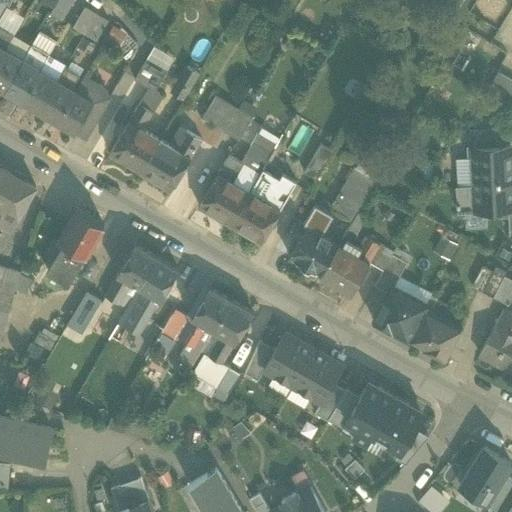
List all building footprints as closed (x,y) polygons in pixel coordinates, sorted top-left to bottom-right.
[(12,0),(0,0),(0,17),(2,18),(12,0)] [(73,0),(57,0),(53,6),(50,12),(62,19),(73,0)] [(511,0),(476,0),(469,13),(498,31),(511,7),(511,0)] [(96,13),(84,6),(73,26),(84,33),(96,13)] [(96,13),(84,33),(96,40),(107,19),(96,13)] [(119,43),(127,31),(114,23),(106,35),(119,43)] [(9,32),(0,26),(0,56),(5,48),(0,46),(9,32)] [(29,40),(48,51),(55,39),(37,28),(29,40)] [(448,62),(464,72),(482,40),(465,31),(448,62)] [(49,54),(31,43),(22,59),(4,89),(22,100),(46,59),(49,54)] [(5,48),(0,56),(0,86),(4,89),(22,59),(5,48)] [(154,48),(147,60),(166,72),(174,59),(154,48)] [(49,54),(46,59),(22,100),(39,110),(67,63),(54,56),(53,57),(49,54)] [(135,80),(148,88),(155,92),(166,72),(147,60),(135,80)] [(67,63),(39,110),(57,120),(75,90),(71,87),(80,72),(67,63)] [(170,92),(182,100),(198,73),(186,66),(170,92)] [(511,94),(511,80),(497,72),(491,83),(511,94)] [(79,92),(75,90),(57,120),(75,131),(88,110),(98,116),(110,96),(100,91),(99,85),(90,80),(85,81),(79,92)] [(139,103),(153,111),(162,96),(155,92),(148,88),(139,103)] [(236,111),(214,98),(200,121),(222,134),(236,111)] [(139,103),(129,120),(128,119),(110,151),(141,169),(160,138),(143,128),(153,111),(139,103)] [(88,110),(75,131),(85,137),(98,116),(88,110)] [(236,111),(222,134),(237,142),(250,119),(236,111)] [(495,127),(475,128),(475,146),(474,146),(474,155),(471,156),(473,185),(455,186),(457,213),(508,210),(511,209),(511,188),(509,144),(496,145),(495,127)] [(176,148),(160,138),(141,169),(172,187),(189,158),(200,138),(186,130),(176,148)] [(262,130),(243,163),(259,172),(262,167),(279,139),(262,130)] [(320,142),(303,171),(316,179),(333,150),(320,142)] [(229,156),(219,173),(218,172),(199,203),(230,221),(249,190),(233,181),(243,163),(229,156)] [(259,172),(243,163),(233,181),(249,190),(259,172)] [(356,166),(332,208),(351,221),(376,178),(356,166)] [(25,180),(2,167),(0,170),(0,208),(4,211),(0,218),(0,224),(6,228),(13,225),(35,186),(25,180)] [(318,207),(308,224),(307,224),(288,255),(320,274),(338,242),(322,233),(332,215),(318,207)] [(103,226),(76,210),(58,241),(63,245),(83,256),(85,257),(103,226)] [(357,211),(347,228),(355,232),(364,215),(357,211)] [(355,252),(338,242),(320,274),(352,292),(369,262),(368,262),(379,243),(366,234),(355,252)] [(393,251),(379,243),(368,262),(369,262),(382,270),(392,253),(393,251)] [(156,257),(134,244),(116,275),(117,276),(130,283),(138,288),(156,257)] [(83,256),(63,245),(47,272),(67,284),(83,256)] [(392,253),(382,270),(383,270),(374,285),(387,292),(391,285),(392,285),(405,261),(392,253)] [(176,268),(156,257),(138,288),(145,292),(158,299),(176,268)] [(493,270),(482,265),(471,285),(482,291),(493,270)] [(493,270),(482,291),(492,296),(504,275),(505,272),(495,266),(493,270)] [(20,272),(7,269),(1,292),(13,295),(20,272)] [(511,278),(504,275),(493,296),(508,304),(511,296),(511,278)] [(117,276),(105,296),(115,301),(118,303),(130,283),(117,276)] [(130,283),(118,303),(115,301),(106,316),(118,322),(138,288),(130,283)] [(392,285),(391,285),(387,292),(372,320),(408,339),(424,308),(425,308),(427,304),(392,285)] [(208,287),(191,318),(204,326),(213,331),(230,300),(208,287)] [(130,329),(138,314),(134,312),(145,292),(138,288),(118,322),(130,329)] [(0,291),(0,335),(13,295),(1,292),(0,291)] [(145,292),(134,312),(138,314),(146,319),(158,299),(145,292)] [(86,293),(70,321),(83,328),(99,301),(86,293)] [(230,300),(213,331),(220,335),(208,357),(204,354),(193,374),(218,388),(229,368),(222,364),(234,344),(253,312),(231,299),(231,300),(230,300)] [(425,308),(424,308),(408,339),(445,358),(461,327),(425,308)] [(511,313),(505,309),(497,326),(495,325),(480,355),(511,371),(511,313)] [(179,339),(190,322),(173,312),(161,334),(177,343),(179,339)] [(204,326),(191,318),(190,322),(179,339),(189,345),(192,346),(204,326)] [(350,364),(283,324),(262,368),(327,402),(350,364)] [(27,354),(37,358),(41,347),(50,350),(56,333),(37,326),(27,354)] [(213,331),(204,326),(192,346),(189,345),(181,358),(193,365),(213,331)] [(218,388),(214,395),(224,401),(239,374),(229,368),(218,388)] [(133,374),(127,392),(143,397),(148,379),(133,374)] [(377,390),(367,384),(346,421),(359,429),(356,434),(356,440),(365,445),(371,436),(393,396),(378,387),(377,390)] [(393,396),(371,436),(400,453),(421,415),(407,407),(409,405),(393,396)] [(51,428),(0,416),(0,449),(44,460),(51,428)] [(120,458),(130,433),(126,431),(129,425),(110,417),(97,449),(120,458)] [(483,447),(459,485),(486,502),(505,473),(510,463),(483,447)] [(216,469),(188,485),(204,511),(232,511),(239,508),(216,469)] [(141,478),(110,488),(119,511),(149,500),(141,478)] [(325,511),(311,485),(268,508),(270,511),(325,511)] [(152,511),(149,500),(119,511),(118,511),(152,511)]
